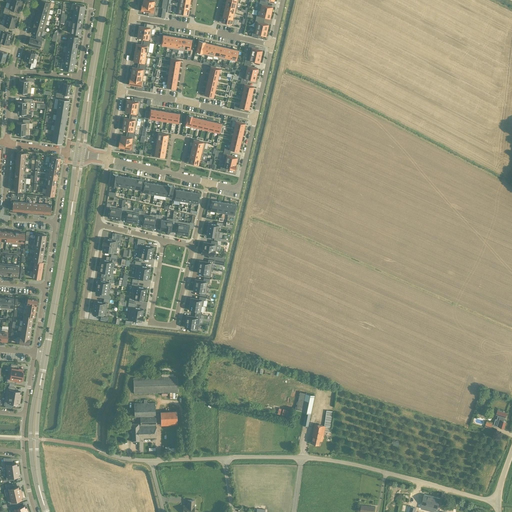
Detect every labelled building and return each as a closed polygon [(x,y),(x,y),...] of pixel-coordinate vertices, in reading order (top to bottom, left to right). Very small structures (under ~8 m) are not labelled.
[(40,0),(39,5),(50,9),(49,8),(51,3),(47,1),(41,0),(40,0)] [(260,1),(258,9),(271,12),(272,7),(265,5),(266,2),(260,1)] [(20,5),(8,2),(7,2),(10,3),(8,8),(4,7),(4,10),(9,11),(10,8),(18,11),(20,5)] [(142,4),(141,10),(148,12),(148,15),(154,16),(155,7),(153,6),(142,5),(142,4)] [(39,5),(37,11),(48,14),(50,9),(39,5)] [(233,13),(235,13),(236,8),(225,5),(224,11),(233,13)] [(187,15),(188,9),(177,7),(176,7),(175,13),(187,15)] [(258,9),(256,18),(262,20),(262,17),(269,18),(271,12),(258,9)] [(9,11),(4,10),(3,13),(4,13),(3,19),(15,22),(17,17),(8,14),(9,11)] [(37,11),(36,16),(47,20),(48,14),(37,11)] [(36,16),(34,22),(45,25),(47,20),(36,16)] [(234,19),(232,18),(222,16),(221,22),(233,25),(234,19)] [(253,27),(254,27),(266,30),(268,24),(261,23),(262,20),(256,18),(253,27)] [(15,22),(3,19),(5,19),(3,24),(0,23),(0,26),(4,28),(5,25),(13,28),(15,22)] [(34,22),(32,27),(44,30),(45,25),(34,22)] [(139,26),(138,32),(151,34),(152,29),(153,29),(154,24),(146,23),(146,27),(139,26)] [(0,30),(1,30),(0,31),(0,35),(10,39),(12,33),(4,31),(4,28),(0,26),(0,30)] [(44,31),(44,30),(32,27),(31,33),(41,36),(42,30),(44,31)] [(252,33),(251,36),(257,38),(258,34),(265,36),(266,30),(254,27),(253,33),(252,33)] [(144,39),(143,42),(150,43),(151,34),(138,32),(137,38),(144,39)] [(11,40),(10,40),(10,39),(0,35),(0,43),(0,42),(9,44),(9,43),(10,44),(11,40)] [(39,47),(42,38),(36,36),(35,39),(29,37),(27,44),(32,45),(31,46),(35,47),(35,46),(39,47)] [(196,52),(202,53),(204,43),(205,43),(205,42),(199,41),(196,52)] [(136,44),(135,50),(147,52),(148,52),(150,43),(143,42),(143,45),(136,44)] [(202,54),(207,55),(210,44),(205,43),(204,43),(202,53),(202,54)] [(213,57),(214,55),(213,55),(216,45),(210,44),(207,55),(213,57)] [(249,47),(248,53),(260,56),(262,50),(254,48),(255,45),(249,44),(248,47),(249,47)] [(224,60),(224,58),(227,48),(221,46),(219,56),(218,58),(224,60)] [(224,58),(230,60),(232,49),(227,48),(224,58)] [(238,50),(232,49),(230,60),(235,61),(238,50)] [(35,69),(37,59),(34,58),(35,53),(27,51),(24,60),(31,62),(30,68),(35,69)] [(245,59),(244,62),(251,64),(251,61),(259,62),(260,56),(248,53),(246,59),(245,59)] [(140,62),(139,65),(146,66),(147,57),(146,57),(134,55),(133,61),(140,62)] [(244,72),(256,74),(257,68),(250,67),(251,64),(244,62),(244,65),(245,66),(244,71),(244,72)] [(132,67),(131,73),(143,75),(144,75),(146,66),(139,65),(139,68),(132,67)] [(243,71),(241,80),(247,82),(248,79),(255,81),(256,74),(244,72),(244,71),(243,71)] [(19,85),(31,87),(30,87),(31,81),(34,82),(34,78),(26,77),(25,80),(19,79),(19,85)] [(143,80),(142,80),(130,79),(130,78),(129,84),(136,85),(135,89),(142,90),(143,80)] [(244,84),(243,90),(252,92),(253,86),(246,85),(247,82),(241,80),(240,83),(244,84)] [(59,93),(59,97),(63,98),(63,94),(69,95),(70,84),(63,83),(61,82),(60,88),(63,88),(62,93),(59,93)] [(31,93),(31,87),(19,85),(18,92),(24,92),(24,95),(30,96),(31,93)] [(127,100),(126,106),(139,108),(140,98),(134,97),(134,101),(127,100)] [(17,107),(30,108),(33,108),(34,102),(32,102),(32,99),(24,98),(24,101),(18,101),(17,107)] [(69,100),(59,98),(58,98),(56,109),(62,110),(67,111),(69,100)] [(234,106),(234,109),(240,110),(240,107),(248,109),(249,103),(240,101),(239,107),(234,106)] [(126,106),(125,112),(132,113),(131,116),(137,117),(139,108),(126,106)] [(30,108),(17,107),(17,113),(23,114),(23,117),(32,117),(32,113),(28,113),(29,108),(30,108)] [(124,118),(123,124),(136,126),(137,117),(131,116),(131,119),(124,118)] [(236,121),(234,127),(243,129),(245,123),(237,121),(238,118),(232,117),(231,120),(236,121)] [(16,128),(29,129),(29,123),(29,119),(23,119),(23,122),(17,122),(16,128)] [(123,124),(122,129),(129,130),(128,134),(134,135),(136,126),(123,124)] [(29,135),(29,129),(16,128),(16,134),(22,135),(22,138),(29,138),(29,135)] [(132,143),(133,138),(134,138),(134,135),(128,134),(128,137),(121,135),(120,141),(132,143)] [(193,140),(192,146),(204,148),(205,142),(193,140)] [(119,141),(118,147),(126,148),(125,152),(131,153),(133,143),(132,143),(120,141),(119,141)] [(225,148),(224,151),(230,153),(231,150),(238,151),(239,145),(231,143),(229,149),(225,148)] [(202,154),(203,154),(204,148),(192,146),(191,151),(202,154)] [(199,159),(201,159),(202,154),(191,151),(190,156),(199,159)] [(222,161),(223,161),(223,160),(235,163),(237,157),(229,155),(230,153),(224,151),(223,154),(224,154),(222,161)] [(198,165),(199,159),(190,156),(188,162),(198,165)] [(235,164),(235,163),(223,160),(223,161),(221,166),(220,169),(226,171),(227,168),(234,169),(235,169),(236,164),(235,164)] [(117,187),(117,185),(119,175),(118,175),(118,174),(113,174),(110,187),(115,187),(116,187),(117,187)] [(26,178),(24,178),(15,177),(13,190),(25,191),(26,178)] [(180,201),(180,200),(181,190),(175,189),(173,200),(180,201)] [(199,193),(193,192),(192,202),(191,202),(191,203),(198,204),(199,193)] [(108,217),(114,218),(116,207),(116,206),(110,205),(110,203),(107,202),(106,208),(109,209),(108,217)] [(236,204),(230,203),(228,213),(227,215),(234,216),(236,204)] [(125,221),(131,222),(133,211),(133,210),(127,209),(128,205),(125,204),(124,206),(125,206),(124,212),(126,213),(125,221)] [(116,207),(114,218),(120,219),(121,212),(124,212),(125,206),(122,206),(121,208),(116,207)] [(133,211),(131,222),(137,223),(138,216),(141,216),(142,210),(139,210),(138,212),(133,211)] [(144,211),(142,210),(141,216),(143,217),(142,225),(148,226),(150,215),(149,215),(144,214),(144,211)] [(149,215),(150,215),(148,226),(154,227),(155,220),(158,220),(158,214),(156,214),(155,215),(150,214),(149,215)] [(161,219),(161,215),(158,214),(158,220),(160,221),(159,229),(165,230),(166,220),(161,219)] [(166,220),(165,230),(164,231),(169,232),(169,231),(171,231),(172,224),(175,224),(176,218),(173,218),(172,219),(167,218),(166,220)] [(176,233),(182,234),(184,222),(178,221),(178,219),(176,218),(175,224),(177,225),(176,233)] [(189,223),(184,222),(182,234),(188,235),(189,228),(193,228),(194,223),(190,222),(189,223)] [(216,224),(208,223),(207,229),(217,231),(218,225),(222,226),(223,223),(217,222),(216,224)] [(217,231),(207,229),(206,235),(214,237),(214,240),(220,240),(220,238),(218,237),(219,231),(217,231)] [(103,245),(117,247),(118,241),(104,238),(104,240),(103,240),(102,245),(103,245)] [(203,248),(216,250),(217,241),(211,240),(211,243),(204,242),(203,248)] [(116,253),(117,247),(103,245),(102,251),(116,253)] [(153,247),(142,245),(141,251),(152,253),(153,247)] [(215,256),(216,250),(203,248),(202,248),(201,254),(209,255),(208,258),(214,259),(215,256)] [(140,257),(151,259),(152,253),(141,251),(140,257)] [(101,259),(100,265),(113,268),(114,262),(116,262),(117,258),(111,257),(110,261),(101,259)] [(199,261),(198,267),(211,269),(212,263),(213,263),(214,260),(208,259),(207,262),(199,261)] [(114,274),(112,273),(113,268),(100,265),(99,272),(107,273),(106,277),(113,278),(114,274)] [(150,267),(138,265),(137,272),(149,274),(150,267)] [(210,278),(211,269),(198,267),(197,272),(204,274),(204,277),(210,278)] [(136,278),(148,280),(149,274),(137,272),(136,278)] [(111,282),(112,283),(113,278),(106,277),(105,281),(97,280),(96,286),(110,288),(111,282)] [(195,279),(194,285),(207,287),(208,282),(209,282),(209,279),(204,278),(203,281),(195,279)] [(199,295),(205,296),(207,287),(194,285),(193,291),(200,292),(199,295)] [(95,292),(109,295),(110,288),(96,286),(95,292)] [(146,288),(135,286),(134,292),(145,294),(146,288)] [(133,299),(144,300),(145,294),(134,292),(133,299)] [(201,306),(202,306),(203,300),(205,300),(205,297),(199,296),(199,299),(190,298),(189,304),(201,306)] [(94,301),(93,307),(106,309),(107,303),(94,301)] [(201,312),(200,311),(201,306),(189,304),(189,310),(195,311),(195,314),(201,315),(201,312)] [(92,313),(105,315),(106,309),(93,307),(92,313)] [(131,313),(142,315),(143,309),(132,307),(131,313)] [(142,315),(131,313),(130,319),(141,321),(141,320),(142,320),(143,315),(142,315)] [(200,318),(201,315),(195,314),(194,317),(186,315),(185,321),(198,323),(199,318),(200,318)] [(197,332),(198,323),(185,321),(184,327),(191,328),(191,332),(197,332)] [(9,367),(8,373),(23,375),(24,369),(17,368),(17,365),(11,364),(11,367),(9,367)] [(23,375),(8,373),(7,382),(14,383),(15,380),(21,381),(21,379),(22,379),(22,378),(23,375)] [(134,393),(178,392),(178,376),(133,378),(134,393)] [(6,391),(6,395),(20,397),(21,391),(14,390),(15,387),(9,386),(8,389),(7,389),(6,391)] [(20,397),(6,395),(4,404),(12,406),(12,402),(18,403),(18,402),(19,402),(19,401),(20,397)] [(139,439),(156,438),(155,402),(147,402),(147,399),(143,399),(143,402),(134,403),(134,416),(140,416),(141,425),(139,425),(138,423),(131,423),(132,440),(139,440),(139,439)] [(495,419),(493,425),(504,428),(506,421),(504,421),(505,417),(507,413),(497,410),(496,414),(498,415),(496,419),(495,419)] [(160,413),(161,421),(177,420),(177,413),(160,413)] [(313,436),(311,443),(318,445),(319,440),(320,441),(323,425),(314,424),(312,436),(313,436)] [(4,462),(6,471),(19,469),(18,464),(17,465),(17,463),(11,464),(11,461),(4,462)] [(7,480),(13,479),(13,476),(19,475),(18,474),(19,473),(19,472),(19,469),(6,471),(7,480)] [(21,492),(20,486),(13,488),(12,485),(6,486),(7,489),(8,489),(9,495),(7,495),(21,492)] [(7,495),(8,502),(10,501),(10,504),(16,503),(16,500),(21,499),(21,497),(22,497),(21,492),(7,495)] [(422,504),(421,508),(435,511),(436,507),(437,508),(440,498),(431,496),(431,497),(429,496),(424,494),(422,504)] [(193,511),(194,500),(187,500),(187,506),(183,506),(183,511),(193,511)]
